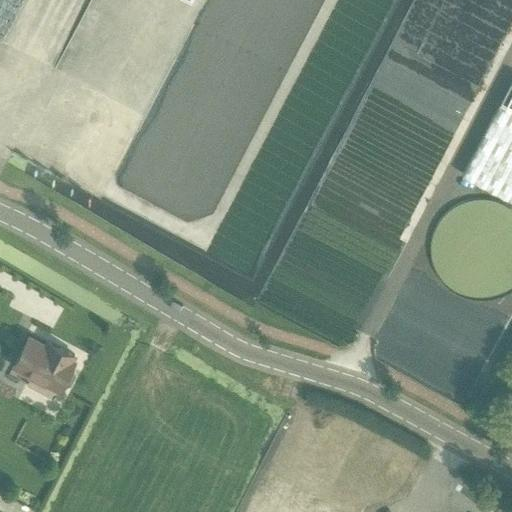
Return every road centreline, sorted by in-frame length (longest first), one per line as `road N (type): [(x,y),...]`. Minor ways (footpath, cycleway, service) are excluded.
road 1 (tertiary): [(511,470),(349,384),(242,352),(0,216)]
road 2 (track): [(330,0),(213,224),(196,236),(110,190)]
road 3 (track): [(367,336),(511,57)]
